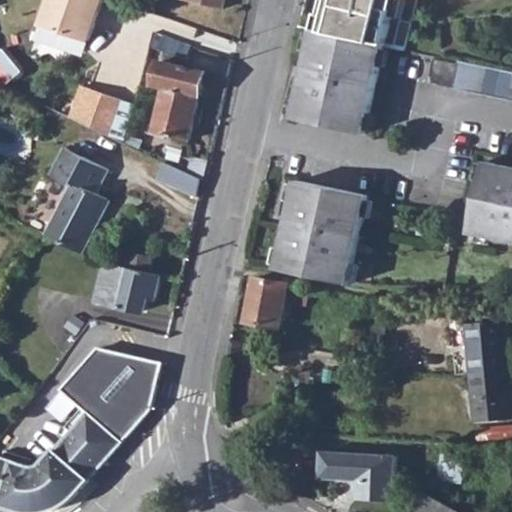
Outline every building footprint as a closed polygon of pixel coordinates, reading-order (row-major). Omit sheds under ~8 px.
[(100,0),(54,0),(46,25),(95,42),(102,24),(92,21),(100,0)] [(110,0),(100,0),(92,21),(102,24),(110,0)] [(318,0),(313,28),(386,43),(395,0),(318,0)] [(386,43),(313,28),(313,32),(309,48),(306,64),(312,66),(310,75),(304,74),(300,95),(296,111),(295,116),(366,130),(367,126),(371,110),(380,63),(384,47),(386,43)] [(156,31),(153,44),(190,60),(194,45),(156,31)] [(313,32),(306,31),(302,47),(309,48),(313,32)] [(391,49),(384,47),(380,63),(387,65),(391,49)] [(460,57),(435,52),(430,72),(439,74),(438,81),(454,84),(460,57)] [(511,67),(460,57),(454,84),(511,95),(511,67)] [(167,86),(156,130),(192,139),(203,93),(205,94),(210,71),(162,60),(157,84),(167,86)] [(312,66),(306,64),(304,74),(310,75),(312,66)] [(120,99),(79,84),(66,118),(107,133),(120,99)] [(300,95),(293,93),(289,110),(296,111),(300,95)] [(377,111),(371,110),(367,126),(374,128),(377,111)] [(73,188),(49,234),(61,240),(86,253),(112,200),(98,193),(109,172),(66,149),(51,177),(73,188)] [(196,154),(192,169),(209,177),(214,158),(196,154)] [(511,163),(487,158),(486,162),(483,179),(472,230),(476,231),(493,234),(511,238),(511,163)] [(486,162),(479,161),(476,178),(483,179),(486,162)] [(192,169),(191,174),(188,187),(205,192),(209,177),(192,169)] [(370,192),(299,177),(298,182),(295,198),(291,215),(298,216),(296,225),(289,224),(285,246),(282,263),(281,267),(352,281),(353,277),(357,261),(366,213),(370,196),(370,192)] [(298,182),(291,180),(288,197),(295,198),(298,182)] [(376,198),(370,196),(366,213),(373,214),(376,198)] [(298,216),(291,215),(289,224),(296,225),(298,216)] [(493,234),(476,231),(475,238),(491,241),(493,234)] [(285,246),(278,245),(275,261),(282,263),(285,246)] [(133,251),(129,266),(153,272),(156,256),(133,251)] [(363,262),(357,261),(353,277),(360,278),(363,262)] [(109,262),(104,283),(99,299),(144,310),(147,293),(159,296),(164,274),(153,272),(129,266),(109,262)] [(255,276),(251,299),(258,300),(254,319),(281,324),(289,282),(255,276)] [(367,304),(359,342),(378,345),(385,314),(388,297),(368,295),(367,304)] [(251,299),(247,318),(254,319),(258,300),(251,299)] [(468,321),(472,370),(510,366),(507,318),(468,321)] [(0,501),(30,511),(40,511),(45,511),(56,510),(67,505),(82,490),(155,409),(166,361),(103,346),(65,389),(81,402),(87,407),(70,425),(76,431),(47,462),(43,465),(35,464),(6,455),(0,452),(0,501)] [(511,385),(510,366),(472,370),(476,419),(511,414),(511,385)] [(81,402),(65,389),(49,407),(64,420),(81,402)] [(330,449),(330,476),(363,478),(362,494),(399,496),(401,453),(330,449)] [(469,511),(429,489),(416,511),(469,511)]
